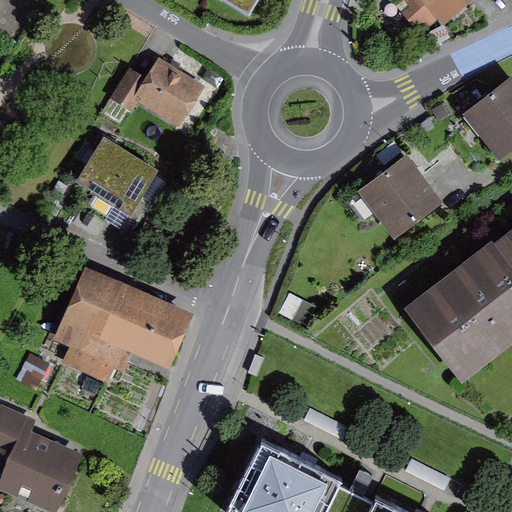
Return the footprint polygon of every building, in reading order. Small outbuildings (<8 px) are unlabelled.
[(257,0),(225,0),(249,14),(257,0)] [(412,0),(420,8),(412,15),(422,27),(441,10),(444,14),(459,0),(412,0)] [(177,126),(200,89),(157,62),(146,79),(128,67),(107,101),(130,116),(138,102),(177,126)] [(511,76),(463,114),(499,160),(511,149),(511,76)] [(131,213),(157,173),(102,138),(76,178),(131,213)] [(444,203),(407,155),(358,192),(395,240),(444,203)] [(511,225),(487,244),(511,278),(511,225)] [(511,278),(487,244),(402,308),(460,385),(511,346),(511,278)] [(185,321),(72,274),(48,332),(80,345),(67,376),(99,390),(105,375),(110,378),(126,339),(170,357),(185,321)] [(34,420),(0,404),(0,451),(15,459),(28,431),(34,420)] [(0,491),(42,511),(53,511),(81,457),(28,431),(15,459),(0,487),(0,491)] [(341,484),(263,445),(229,511),(327,511),(339,489),(341,484)] [(370,511),(373,507),(339,489),(327,511),(370,511)]
